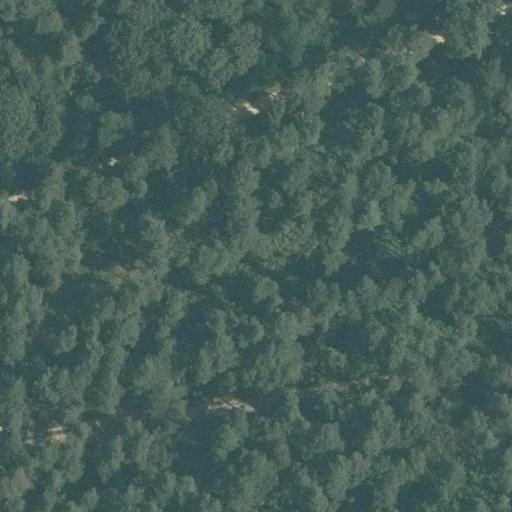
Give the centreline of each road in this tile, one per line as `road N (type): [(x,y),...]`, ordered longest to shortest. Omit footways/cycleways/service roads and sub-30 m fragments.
road 1 (track): [(0,210),(511,6)]
road 2 (unknown): [(0,450),(511,365)]
